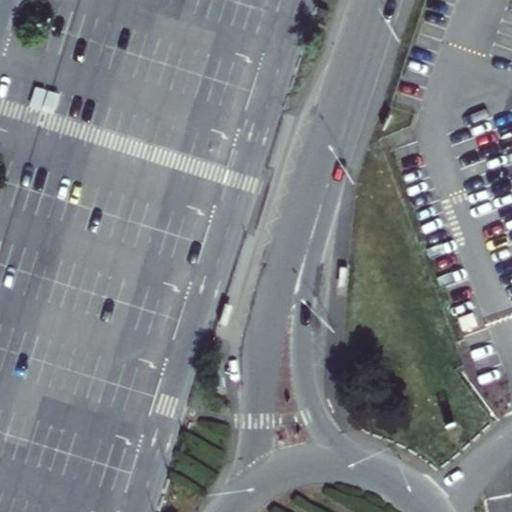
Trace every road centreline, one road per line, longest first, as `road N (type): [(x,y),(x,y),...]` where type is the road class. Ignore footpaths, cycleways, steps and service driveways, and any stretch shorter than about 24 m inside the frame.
road 1 (tertiary): [(367,0),(267,320),(256,443),(233,505)]
road 2 (tertiary): [(375,471),(337,449),(315,422),(302,352),(321,240),(396,0)]
road 3 (tertiary): [(375,471),(299,467),(233,505)]
